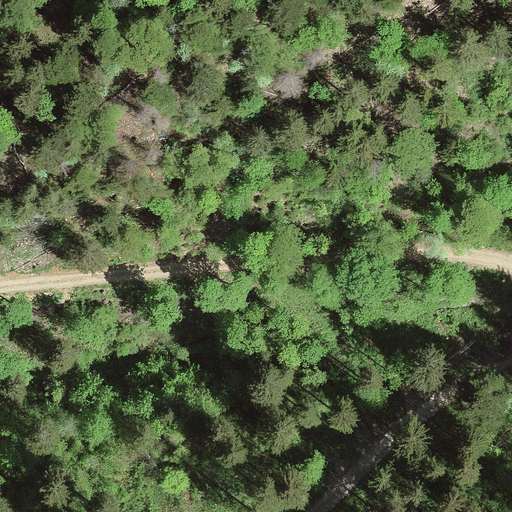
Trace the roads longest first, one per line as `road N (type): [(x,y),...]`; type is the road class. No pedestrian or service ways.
road 1 (track): [(511,263),(467,255),(323,259),(0,292)]
road 2 (track): [(314,511),(384,444),(511,362)]
